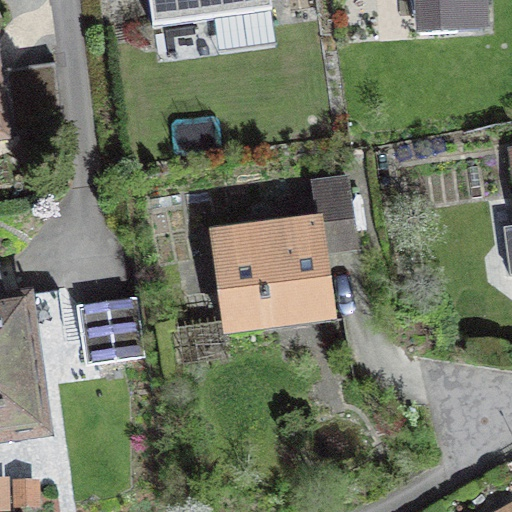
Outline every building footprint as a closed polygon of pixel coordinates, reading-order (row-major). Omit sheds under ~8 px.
[(272,11),(270,0),(149,0),(153,28),(272,11)] [(480,0),(425,0),(427,33),(483,30),(480,0)] [(0,134),(2,134),(63,125),(55,64),(0,71),(0,134)] [(302,227),(216,239),(227,322),(329,308),(320,239),(356,234),(348,181),(312,186),(314,200),(298,203),(302,227)] [(0,436),(44,430),(26,301),(7,304),(0,281),(0,436)] [(137,299),(77,308),(86,365),(145,356),(137,299)] [(8,511),(9,479),(0,479),(0,511),(8,511)] [(39,482),(15,482),(15,510),(39,510),(39,482)]
